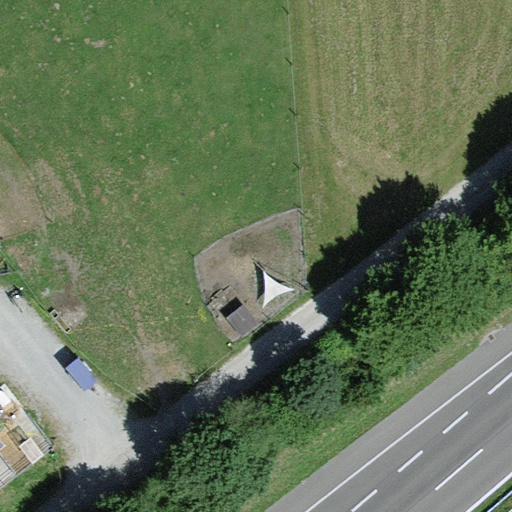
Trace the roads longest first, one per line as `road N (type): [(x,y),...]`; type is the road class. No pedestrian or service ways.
road 1 (track): [(58,511),(511,157)]
road 2 (motorway): [(511,422),(408,511)]
